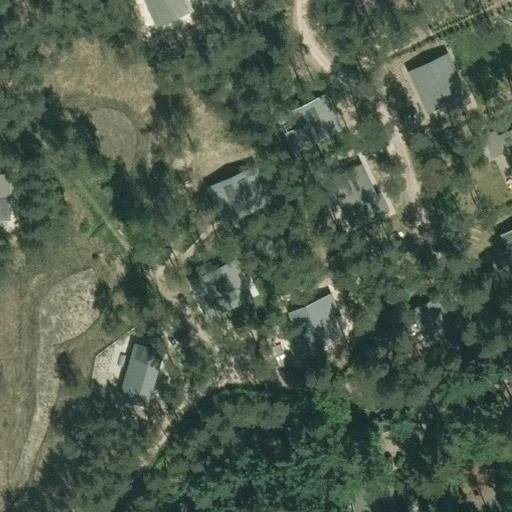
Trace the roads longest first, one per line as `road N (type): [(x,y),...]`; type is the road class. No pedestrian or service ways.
road 1 (track): [(157,286),(218,358),(270,378),(421,403),(511,383)]
road 2 (track): [(109,0),(102,66),(107,159),(156,277)]
